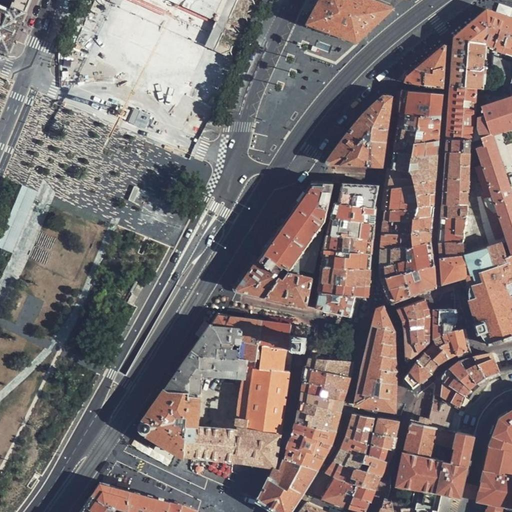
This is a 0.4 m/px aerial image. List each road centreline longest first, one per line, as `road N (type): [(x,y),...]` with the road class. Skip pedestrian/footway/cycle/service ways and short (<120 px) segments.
road 1 (primary): [(5,511),(54,425),(246,0)]
road 2 (primary): [(84,434),(227,160)]
road 3 (primary): [(19,511),(121,372),(187,258)]
road 4 (tertiary): [(258,169),(294,163),(393,59),(468,0)]
road 5 (primary): [(84,434),(127,383),(218,224)]
road 6 (primary): [(25,75),(227,160)]
road 7 (primary): [(227,160),(291,0)]
